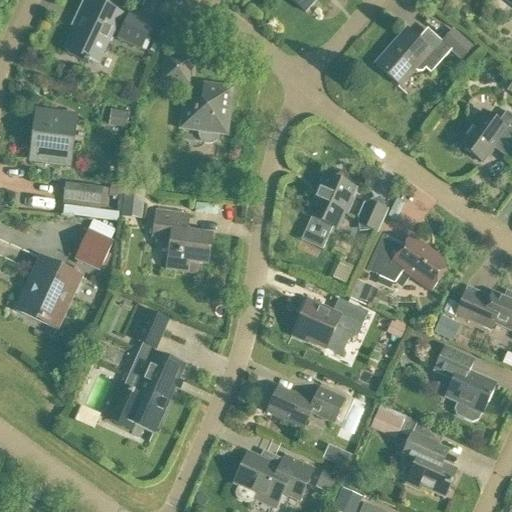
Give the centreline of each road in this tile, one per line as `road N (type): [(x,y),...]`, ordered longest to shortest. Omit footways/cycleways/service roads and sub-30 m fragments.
road 1 (residential): [(171,511),(230,384),(249,321),(278,141),(304,85)]
road 2 (residential): [(511,244),(304,85)]
road 3 (residential): [(110,511),(0,431)]
road 4 (residential): [(304,85),(198,0)]
